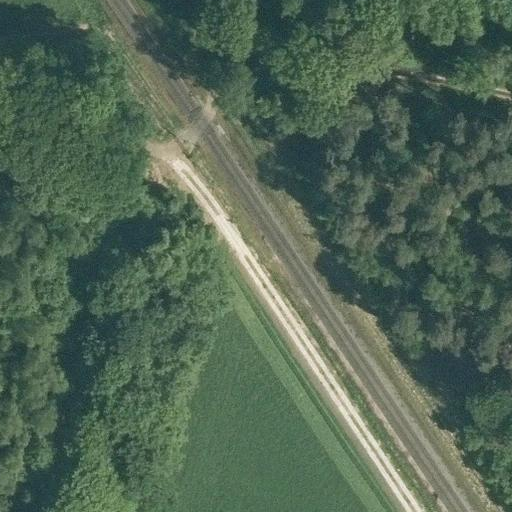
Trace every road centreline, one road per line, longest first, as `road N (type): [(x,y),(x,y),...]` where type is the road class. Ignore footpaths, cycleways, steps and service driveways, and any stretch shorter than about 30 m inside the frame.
road 1 (track): [(413,511),(206,196),(168,152)]
road 2 (track): [(235,65),(250,46),(285,44),(511,89)]
